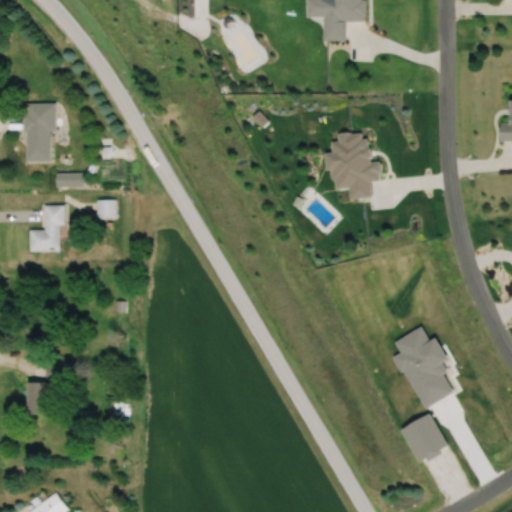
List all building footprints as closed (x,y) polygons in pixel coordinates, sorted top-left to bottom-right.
[(50,161),(50,102),(25,102),(26,161),(50,161)] [(503,140),(511,140),(511,121),(503,121),(503,140)] [(73,173),(57,173),(57,186),(73,186),(73,173)] [(96,199),(96,218),(115,218),(115,199),(96,199)] [(30,230),(30,251),(60,251),(59,226),(64,226),(64,205),(45,205),(45,229),(30,230)] [(30,382),(30,414),(52,414),(52,381),(66,381),(66,363),(46,363),(46,382),(30,382)] [(64,511),(68,509),(55,492),(29,511),(64,511)]
